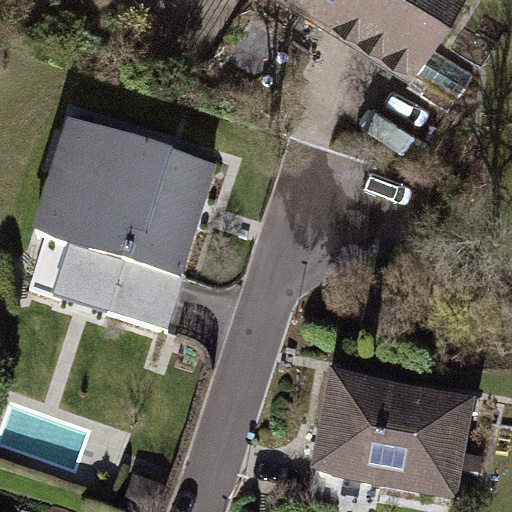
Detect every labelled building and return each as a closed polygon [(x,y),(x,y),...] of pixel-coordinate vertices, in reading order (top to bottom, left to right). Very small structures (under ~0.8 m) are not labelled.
[(303,0),(407,66),(449,0),(303,0)] [(432,48),(417,71),(458,97),(473,74),(432,48)] [(69,131),(36,238),(122,265),(106,315),(164,333),(213,176),(69,131)] [(334,382),(317,473),(452,499),(469,408),(334,382)] [(145,511),(156,511),(163,491),(134,483),(127,507),(145,511)]
